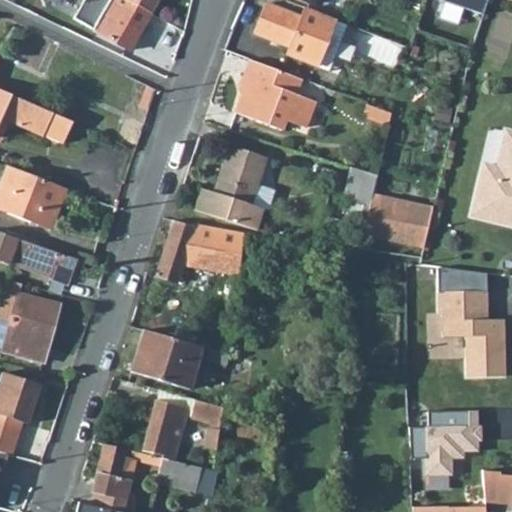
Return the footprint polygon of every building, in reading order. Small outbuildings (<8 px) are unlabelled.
[(126,0),(82,0),(71,18),(129,51),(150,13),(126,0)] [(157,0),(126,0),(150,13),(157,0)] [(438,0),(482,14),(486,0),(438,0)] [(316,66),(334,19),(305,8),(301,17),(266,3),(254,33),(290,46),(286,54),(316,66)] [(429,17),(420,14),(415,30),(425,33),(429,17)] [(346,23),(334,19),(316,66),(328,70),(346,23)] [(377,35),(369,52),(391,64),(400,46),(377,35)] [(294,93),(300,78),(250,60),(244,76),(251,78),(246,92),(243,91),(243,92),(235,113),(281,130),(284,120),(304,127),(314,101),(294,93)] [(238,91),(243,92),(243,91),(246,92),(251,78),(244,76),(238,91)] [(0,118),(7,121),(42,136),(42,135),(62,144),(71,122),(52,114),(0,91),(0,118)] [(388,123),(390,113),(365,103),(362,114),(388,123)] [(493,126),(485,159),(496,161),(504,128),(493,126)] [(511,131),(506,130),(497,167),(497,171),(483,168),(474,209),(496,215),(495,219),(511,222),(511,131)] [(258,184),(267,157),(229,144),(213,192),(202,188),(194,210),(257,230),(264,208),(252,204),(258,184)] [(0,209),(50,229),(66,189),(6,166),(0,181),(0,209)] [(371,194),(376,175),(351,167),(343,198),(348,199),(369,205),(371,194)] [(258,184),(252,204),(264,208),(269,210),(275,190),(258,184)] [(371,194),(369,205),(366,219),(362,233),(423,243),(433,204),(371,194)] [(355,217),(366,219),(369,205),(348,199),(344,214),(355,217)] [(496,215),(474,209),(473,213),(495,219),(496,215)] [(349,247),(359,249),(362,233),(366,219),(355,217),(349,247)] [(330,243),(345,246),(349,223),(324,218),(319,238),(330,241),(330,243)] [(182,265),(238,275),(243,233),(194,225),(193,227),(174,221),(156,275),(176,282),(182,265)] [(69,280),(76,259),(0,233),(0,262),(9,265),(10,262),(38,271),(38,269),(49,273),(48,278),(64,283),(66,279),(69,280)] [(18,294),(21,284),(5,280),(0,299),(0,340),(4,341),(3,345),(1,351),(42,362),(57,304),(18,294)] [(479,360),(473,360),(456,360),(456,313),(433,313),(433,396),(475,395),(479,395),(479,360)] [(207,360),(210,349),(143,330),(131,372),(188,389),(197,357),(207,360)] [(207,361),(227,366),(227,364),(228,354),(210,349),(207,360),(207,361)] [(251,371),(253,361),(228,354),(227,364),(251,371)] [(240,379),(250,380),(251,371),(227,364),(227,366),(226,374),(226,376),(240,379)] [(198,386),(224,392),(226,376),(226,374),(201,369),(198,386)] [(26,424),(39,385),(2,372),(0,376),(0,414),(20,422),(26,424)] [(224,392),(238,394),(240,379),(226,376),(224,392)] [(216,449),(222,407),(158,390),(143,450),(163,455),(162,458),(173,460),(187,408),(192,410),(190,418),(210,424),(210,428),(206,428),(204,447),(216,449)] [(0,451),(9,455),(20,422),(0,414),(0,451)] [(160,465),(162,458),(103,444),(92,491),(89,505),(118,511),(131,511),(134,499),(132,494),(127,493),(135,459),(160,465)] [(201,467),(213,470),(216,449),(204,447),(201,467)] [(201,467),(173,460),(162,458),(160,465),(156,482),(195,492),(201,467)] [(511,475),(500,474),(500,473),(498,471),(481,470),(483,485),(484,501),(511,503),(511,475)] [(448,506),(485,505),(484,501),(483,485),(448,486),(448,506)] [(118,511),(89,505),(80,503),(77,511),(118,511)]
